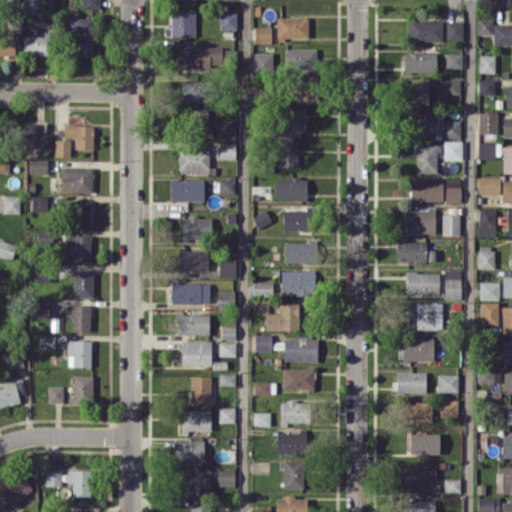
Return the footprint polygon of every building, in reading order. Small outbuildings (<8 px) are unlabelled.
[(99,0),(81,0),(82,8),(100,9),(99,0)] [(171,36),(194,35),(194,11),(170,12),(171,36)] [(236,12),(220,11),(219,28),(236,28),(236,12)] [(307,38),(308,17),(277,16),(276,38),(307,38)] [(76,17),(76,28),(84,28),(83,38),(75,37),(75,55),(93,55),(94,17),(76,17)] [(492,18),(477,18),(477,34),(492,34),(492,18)] [(442,20),(409,20),(409,41),(442,41),(442,20)] [(462,21),(446,21),(446,40),(462,40),(462,21)] [(493,44),(511,44),(511,23),(493,23),(493,44)] [(254,42),(270,42),(271,26),(254,26),(254,42)] [(23,54),(48,55),(48,36),(23,35),(23,54)] [(0,54),(13,54),(13,38),(0,37),(0,54)] [(222,67),(222,45),(177,47),(177,68),(222,67)] [(316,48),(284,48),(284,71),(316,71),(316,48)] [(404,52),(404,73),(436,72),(436,51),(404,52)] [(273,52),(254,52),(253,73),(272,73),(273,52)] [(462,67),(462,53),(446,52),(445,67),(462,67)] [(480,72),(494,72),(494,54),(480,54),(480,72)] [(460,93),(460,79),(444,78),(444,93),(460,93)] [(313,99),(313,79),(287,80),(288,100),(313,99)] [(494,79),(478,79),(478,93),(494,94),(494,79)] [(181,81),(181,102),(209,102),(208,80),(181,81)] [(429,103),(428,82),(406,82),(406,104),(429,103)] [(207,136),(208,110),(185,109),(184,135),(207,136)] [(304,110),(276,110),(277,137),(304,136),(304,110)] [(460,137),(460,119),(444,120),(444,111),(411,111),(411,135),(443,134),(443,137),(460,137)] [(497,111),(477,112),(478,133),(497,132),(497,111)] [(502,136),(511,135),(511,115),(502,116),(502,136)] [(219,140),(236,139),(235,121),(219,121),(219,140)] [(36,123),(8,123),(7,143),(36,144),(36,123)] [(74,148),(93,149),(93,125),(64,124),(64,137),(75,137),(74,148)] [(40,148),(52,148),(52,133),(40,133),(40,148)] [(70,139),(55,139),(54,156),(70,156),(70,139)] [(297,167),(297,140),(277,140),(277,167),(297,167)] [(444,159),(462,159),(461,140),(443,140),(444,159)] [(477,157),(500,158),(501,142),(477,141),(477,157)] [(235,159),(235,142),(219,142),(219,158),(235,159)] [(436,172),(436,143),(416,143),(416,171),(436,172)] [(502,173),(511,172),(511,145),(502,146),(502,173)] [(209,149),(178,149),(178,173),(209,173),(209,149)] [(29,173),(47,174),(47,159),(29,158),(29,173)] [(0,171),(8,172),(9,159),(0,159),(0,171)] [(92,167),(60,166),(60,180),(72,180),(72,191),(91,192),(92,167)] [(274,198),(306,198),(306,177),(274,177),(274,198)] [(477,193),(499,193),(499,177),(477,177),(477,193)] [(501,201),(511,201),(511,177),(502,177),(501,201)] [(203,199),(203,178),(171,179),(172,200),(203,199)] [(234,193),(235,178),(219,178),(218,192),(234,193)] [(460,202),(460,178),(445,178),(445,202),(460,202)] [(442,180),(411,180),(410,201),(442,202),(442,180)] [(2,212),(19,213),(19,195),(3,194),(2,212)] [(46,195),(31,195),(31,208),(46,208),(46,195)] [(90,225),(89,200),(68,200),(68,226),(90,225)] [(283,207),(283,230),(311,230),(312,207),(283,207)] [(495,236),(495,207),(479,208),(479,226),(474,226),(474,236),(495,236)] [(252,217),(258,228),(271,220),(265,209),(252,217)] [(404,209),(404,232),(435,232),(435,210),(404,209)] [(441,234),(460,234),(460,214),(441,214),(441,234)] [(181,217),(182,239),(212,239),(211,216),(181,217)] [(70,261),(90,261),(90,235),(70,234),(70,261)] [(0,256),(13,259),(15,243),(0,239),(0,256)] [(397,261),(435,260),(435,252),(426,252),(426,240),(396,240),(397,261)] [(284,242),(284,263),(312,262),(312,241),(284,242)] [(477,268),(493,268),(493,245),(477,245),(477,268)] [(207,269),(208,249),(178,249),(178,269),(207,269)] [(235,276),(235,259),(218,259),(218,276),(235,276)] [(33,281),(50,281),(50,263),(34,263),(33,281)] [(93,296),(92,269),(72,269),(73,296),(93,296)] [(460,269),(444,269),(443,299),(460,299),(460,269)] [(315,270),(281,270),(281,293),(314,294),(315,270)] [(439,272),(407,271),(406,292),(439,293),(439,272)] [(511,275),(502,275),(502,296),(511,296),(511,275)] [(271,281),(253,281),(253,295),(271,295),(271,281)] [(498,299),(499,281),(479,281),(479,299),(498,299)] [(171,303),(209,302),(209,282),(171,282),(171,303)] [(217,306),(234,306),(234,289),(217,290),(217,306)] [(253,313),(268,313),(268,299),(252,299),(253,313)] [(49,317),(49,300),(32,300),(32,317),(49,317)] [(408,301),(408,329),(442,328),(442,301),(408,301)] [(265,313),(265,330),(299,329),(298,302),(279,303),(279,312),(265,313)] [(498,302),(481,302),(481,324),(498,324),(498,302)] [(90,331),(90,305),(67,304),(67,315),(71,315),(71,331),(90,331)] [(501,332),(511,332),(511,305),(501,305),(501,332)] [(208,334),(208,313),(177,313),(176,333),(208,334)] [(221,339),(235,339),(235,326),(221,326),(221,339)] [(254,351),(271,351),(271,334),(254,333),(254,351)] [(55,348),(54,335),(39,335),(39,348),(55,348)] [(283,336),(283,360),(317,361),(317,337),(283,336)] [(398,360),(433,359),(433,337),(398,338),(398,360)] [(91,340),(67,339),(67,366),(91,366),(91,340)] [(211,364),(210,339),(181,340),(181,354),(177,354),(177,365),(211,364)] [(218,355),(235,355),(235,341),(219,341),(218,355)] [(511,363),(511,341),(502,342),(502,363),(511,363)] [(2,353),(6,370),(24,366),(19,349),(2,353)] [(314,389),(314,368),(283,367),(282,388),(314,389)] [(499,382),(500,368),(477,367),(477,382),(499,382)] [(426,391),(425,371),(396,371),(396,380),(391,380),(391,392),(426,391)] [(503,393),(511,393),(511,371),(503,371),(503,393)] [(219,384),(235,385),(235,373),(219,372),(219,384)] [(457,391),(458,374),(437,373),(437,391),(457,391)] [(72,401),(93,401),(92,374),(72,375),(72,401)] [(211,375),(190,376),(191,403),(211,402),(211,375)] [(24,392),(22,378),(2,381),(3,387),(0,387),(0,405),(19,403),(18,393),(24,392)] [(275,394),(275,381),(254,381),(254,394),(275,394)] [(48,402),(63,402),(62,385),(47,385),(48,402)] [(458,399),(440,398),(439,416),(457,417),(458,399)] [(280,424),(307,423),(307,400),(280,401),(280,424)] [(431,401),(406,401),(406,421),(432,421),(431,401)] [(218,421),(235,421),(235,406),(218,406),(218,421)] [(211,410),(180,409),(180,430),(210,431),(211,410)] [(270,411),(254,411),(254,425),(269,425),(270,411)] [(276,453),(304,454),(305,433),(277,432),(276,453)] [(502,456),(511,456),(511,432),(503,433),(502,456)] [(439,454),(439,433),(410,433),(409,453),(439,454)] [(203,439),(173,440),(174,460),(204,460),(203,439)] [(282,488),(303,487),(303,459),(281,459),(282,488)] [(437,464),(400,464),(400,490),(436,491),(437,464)] [(502,494),(511,494),(511,467),(502,468),(502,494)] [(61,469),(45,469),(44,485),(61,485),(61,469)] [(90,496),(91,469),(67,469),(67,482),(72,482),(72,495),(90,496)] [(234,469),(216,469),(216,486),(234,485),(234,469)] [(210,470),(178,471),(179,495),(211,494),(210,470)] [(0,487),(0,488),(10,505),(32,491),(22,474),(0,487)] [(460,492),(460,478),(444,478),(444,492),(460,492)] [(275,497),(275,511),(306,511),(307,496),(275,497)] [(499,497),(478,496),(477,511),(499,511),(499,497)] [(405,501),(405,511),(434,511),(435,500),(405,501)] [(189,502),(188,511),(210,511),(210,502),(189,502)]
